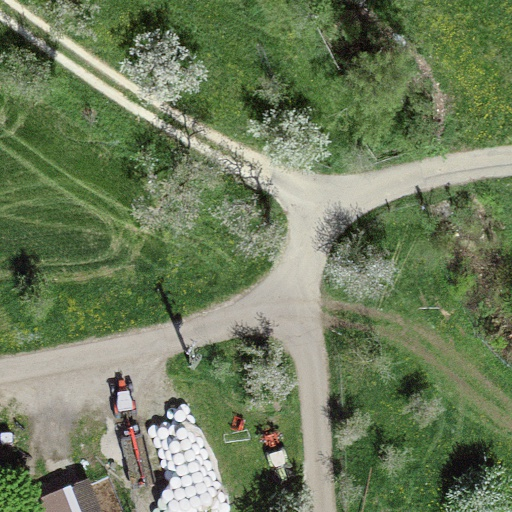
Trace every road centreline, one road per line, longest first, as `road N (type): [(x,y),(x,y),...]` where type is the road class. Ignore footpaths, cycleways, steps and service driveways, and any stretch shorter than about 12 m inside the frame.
road 1 (track): [(7,0),(314,202)]
road 2 (track): [(292,294),(319,511)]
